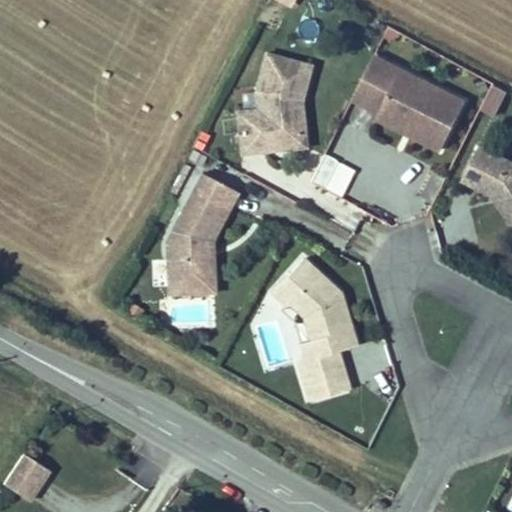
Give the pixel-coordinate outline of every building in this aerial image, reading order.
[(287,10),(293,0),(271,0),(271,1),(287,10)] [(307,149),(301,104),(310,67),(265,56),(256,94),(258,112),(237,115),(242,157),(264,154),(307,149)] [(466,100),(375,56),(354,100),(379,112),(376,119),(411,136),(442,150),(466,100)] [(508,92),(494,85),(482,109),(496,116),(508,92)] [(511,165),(479,149),(463,184),(493,199),(511,228),(511,165)] [(352,170),(326,158),(315,184),(341,195),(352,170)] [(238,195),(202,176),(166,245),(167,285),(168,296),(214,295),(213,242),(238,195)] [(301,344),(306,360),(298,362),(310,401),(350,388),(338,351),(350,347),(357,345),(349,318),(340,292),(303,258),(271,294),(285,306),(288,303),(303,316),(311,341),(301,344)] [(150,261),(150,286),(164,286),(164,261),(150,261)] [(23,457),(3,487),(28,504),(49,473),(23,457)]
